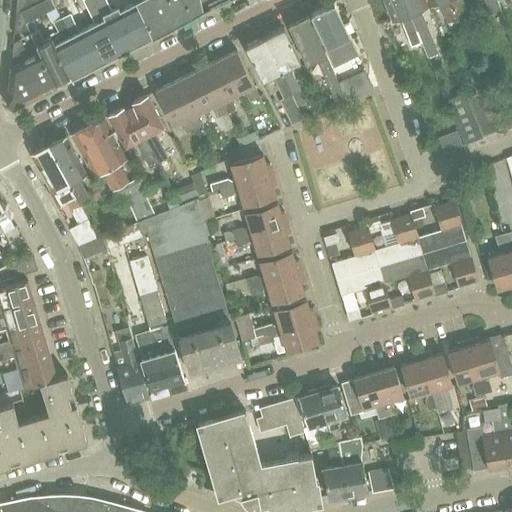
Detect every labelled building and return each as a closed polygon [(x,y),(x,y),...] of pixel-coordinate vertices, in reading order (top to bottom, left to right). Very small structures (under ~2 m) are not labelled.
[(37,2),(37,0),(16,0),(15,10),(19,10),(37,2)] [(51,0),(42,0),(35,4),(41,16),(47,13),(52,22),(53,22),(60,18),(57,10),(51,0)] [(86,27),(103,62),(119,54),(101,14),(93,0),(82,0),(94,23),(86,27)] [(119,54),(136,45),(119,10),(117,7),(111,10),(105,0),(93,0),(101,14),(119,54)] [(136,0),(135,1),(136,2),(153,36),(157,34),(212,6),(224,0),(136,0)] [(385,0),(393,20),(400,17),(413,48),(423,44),(417,30),(404,0),(385,0)] [(404,0),(417,30),(423,44),(427,55),(437,51),(420,8),(427,5),(424,0),(404,0)] [(450,0),(428,0),(430,4),(440,0),(448,21),(456,43),(451,44),(459,66),(475,60),(459,21),(450,0)] [(450,0),(459,21),(469,18),(462,0),(450,0)] [(119,10),(136,45),(153,36),(136,2),(119,10)] [(351,37),(350,37),(334,3),(312,14),(335,64),(358,53),(351,37)] [(35,4),(19,12),(25,24),(41,16),(35,4)] [(19,12),(15,14),(13,33),(26,26),(19,12)] [(87,71),(103,62),(86,27),(78,31),(69,14),(60,18),(87,71)] [(339,82),(309,16),(289,25),(307,64),(317,60),(337,105),(347,100),(339,82)] [(51,36),(54,43),(70,79),(87,71),(60,18),(53,22),(57,30),(50,33),(51,36)] [(284,28),(264,37),(270,49),(272,48),(278,59),(274,60),(280,72),(281,72),(298,105),(307,101),(290,67),(301,62),(284,28)] [(38,29),(30,33),(39,52),(56,87),(70,79),(54,43),(51,36),(43,40),(40,34),(38,29)] [(294,124),(305,119),(298,105),(281,72),(280,72),(274,60),(278,59),(272,48),(270,49),(264,37),(247,46),(264,80),(274,76),(284,98),(282,99),(294,124)] [(56,87),(39,52),(29,57),(20,38),(12,42),(6,103),(13,109),(56,87)] [(239,51),(222,59),(239,93),(245,91),(249,100),(260,95),(239,51)] [(239,93),(222,59),(206,67),(228,111),(235,108),(230,98),(239,93)] [(502,128),(486,88),(477,64),(468,68),(475,88),(479,86),(481,90),(465,96),(467,99),(470,107),(482,136),(502,128)] [(218,116),(228,111),(206,67),(189,75),(206,109),(213,106),(218,116)] [(198,114),(206,109),(189,75),(173,83),(195,127),(202,123),(198,114)] [(173,83),(156,91),(173,125),(181,122),(186,132),(195,127),(173,83)] [(147,94),(133,101),(134,104),(131,106),(138,123),(136,124),(143,136),(146,134),(150,141),(148,142),(150,146),(149,147),(152,155),(154,154),(158,162),(167,157),(155,133),(152,135),(151,132),(163,126),(147,94)] [(467,99),(449,106),(453,114),(464,143),(482,136),(470,107),(467,99)] [(124,110),(123,106),(109,113),(125,145),(139,137),(141,140),(137,142),(149,167),(158,162),(154,154),(152,155),(149,147),(150,146),(148,142),(150,141),(146,134),(143,136),(136,124),(138,123),(131,106),(124,110)] [(103,115),(88,124),(120,184),(128,180),(117,160),(125,156),(103,115)] [(88,124),(72,132),(94,174),(102,169),(112,189),(118,201),(127,197),(120,184),(88,124)] [(439,136),(445,151),(464,144),(458,128),(439,136)] [(86,174),(65,135),(49,144),(81,203),(90,198),(79,177),(86,174)] [(49,144),(32,153),(52,190),(50,191),(58,207),(68,201),(72,208),(81,203),(49,144)] [(220,188),(220,190),(274,173),(271,162),(266,163),(264,154),(232,164),(236,179),(232,180),(228,178),(209,183),(211,190),(220,188)] [(491,162),(484,165),(489,181),(496,178),(491,162)] [(220,190),(222,197),(233,194),(236,189),(239,188),(244,204),(276,195),(273,185),(278,184),(274,173),(220,190)] [(143,189),(127,197),(138,221),(155,214),(143,189)] [(211,240),(198,196),(193,198),(180,204),(155,214),(138,221),(136,222),(141,236),(147,233),(190,372),(242,356),(206,242),(211,240)] [(0,221),(5,231),(14,226),(0,199),(0,221)] [(442,228),(418,235),(423,252),(466,239),(454,200),(436,206),(442,228)] [(235,237),(235,238),(289,222),(286,210),(281,212),(278,202),(246,212),(251,228),(248,228),(242,227),(223,232),(225,239),(235,237)] [(410,211),(411,213),(413,219),(426,216),(423,207),(410,211)] [(399,241),(375,248),(380,266),(423,252),(418,235),(413,219),(411,213),(393,219),(399,241)] [(89,219),(70,228),(79,245),(97,236),(89,219)] [(367,224),(368,226),(370,232),(383,229),(380,220),(367,224)] [(136,222),(120,230),(125,243),(141,236),(136,222)] [(292,232),(289,222),(235,238),(237,246),(248,243),(250,238),(254,237),(258,252),(291,243),(288,233),(292,232)] [(332,262),(337,279),(380,266),(375,248),(370,232),(368,226),(349,232),(356,254),(332,262)] [(125,243),(120,230),(103,236),(108,249),(125,243)] [(511,231),(511,230),(503,233),(511,260),(511,231)] [(340,241),(337,233),(324,237),(326,245),(340,241)] [(511,287),(511,260),(503,233),(495,235),(498,245),(503,248),(504,251),(488,255),(498,287),(508,285),(509,289),(511,287)] [(97,236),(79,245),(81,244),(86,258),(108,249),(103,236),(102,234),(97,236)] [(466,239),(423,252),(428,269),(452,261),(459,285),(478,279),(466,239)] [(247,277),(250,285),(303,270),(300,258),(296,260),(293,250),(260,260),(265,276),(261,278),(257,275),(247,277)] [(380,266),(385,282),(409,274),(416,298),(436,292),(433,286),(428,269),(423,252),(380,266)] [(146,255),(130,260),(151,326),(166,322),(146,255)] [(6,265),(11,274),(13,277),(38,270),(34,256),(6,265)] [(0,278),(11,274),(6,265),(0,267),(0,278)] [(390,299),(385,282),(380,266),(337,279),(342,295),(365,288),(372,311),(392,305),(390,299)] [(303,270),(250,285),(252,294),(261,291),(264,286),(267,285),(272,302),(305,292),(302,282),(306,280),(303,270)] [(0,287),(0,309),(34,300),(28,279),(0,287)] [(446,282),(433,286),(436,292),(436,295),(449,291),(446,282)] [(392,305),(393,308),(406,304),(403,295),(390,299),(392,305)] [(253,329),(256,337),(317,319),(314,307),(310,308),(307,299),(275,309),(279,325),(276,325),(271,323),(253,329)] [(34,300),(0,309),(0,330),(7,329),(40,319),(34,300)] [(347,312),(350,321),(362,318),(359,308),(347,312)] [(242,340),(255,336),(248,312),(235,316),(242,340)] [(0,342),(0,351),(7,349),(12,348),(46,338),(40,319),(7,329),(10,340),(0,342)] [(317,319),(264,334),(267,343),(273,341),(276,353),(287,350),(319,341),(316,331),(321,329),(317,319)] [(152,330),(169,390),(185,385),(182,375),(175,349),(167,324),(161,326),(151,329),(152,330)] [(114,351),(129,401),(149,396),(129,327),(116,331),(121,349),(114,351)] [(152,395),(169,390),(152,330),(137,335),(144,358),(141,359),(152,395)] [(478,336),(468,339),(484,392),(492,390),(489,381),(484,377),(483,374),(498,370),(499,374),(511,370),(504,341),(491,345),(489,338),(480,341),(478,336)] [(12,348),(7,349),(10,357),(15,356),(18,367),(51,358),(46,338),(12,348)] [(475,395),(484,392),(468,339),(457,342),(458,347),(449,350),(458,382),(474,377),(475,381),(473,386),(475,395)] [(7,349),(0,351),(0,360),(10,357),(7,349)] [(431,350),(421,353),(437,406),(438,412),(454,407),(447,385),(451,384),(442,352),(433,355),(431,350)] [(421,353),(409,357),(411,362),(401,365),(411,396),(426,392),(427,395),(424,400),(427,409),(437,406),(421,353)] [(18,367),(2,372),(8,393),(24,388),(40,383),(57,378),(51,358),(18,367)] [(394,367),(373,373),(386,415),(395,412),(392,401),(403,398),(394,367)] [(386,415),(373,373),(354,379),(355,379),(342,383),(351,414),(375,407),(378,417),(386,415)] [(12,402),(0,405),(0,466),(87,441),(67,374),(57,378),(40,383),(48,412),(18,421),(12,402)] [(336,416),(346,413),(337,385),(330,388),(329,384),(318,388),(329,423),(337,420),(336,416)] [(308,394),(300,397),(308,424),(315,422),(321,445),(329,443),(335,442),(331,430),(329,423),(318,388),(307,391),(308,394)] [(488,406),(485,395),(468,399),(472,411),(488,406)] [(303,426),(295,397),(261,407),(263,415),(256,417),(260,431),(286,424),(289,436),(304,432),(305,432),(303,426)] [(499,404),(499,406),(502,419),(509,463),(511,462),(511,428),(507,402),(499,404)] [(494,433),(481,435),(479,425),(466,428),(470,450),(473,469),(509,463),(502,419),(499,406),(483,409),(484,421),(492,420),(494,433)] [(311,453),(261,461),(246,410),(199,423),(219,492),(222,493),(239,488),(241,493),(241,495),(242,497),(243,499),(245,501),(246,502),(248,504),(249,505),(251,505),(253,506),(256,506),(258,506),(260,506),(259,503),(270,501),(271,509),(319,500),(311,453)] [(340,428),(331,430),(335,442),(340,441),(343,440),(340,428)] [(340,441),(349,496),(360,494),(360,492),(367,490),(361,455),(364,445),(362,437),(343,440),(340,441)] [(349,496),(340,441),(335,442),(329,443),(332,465),(323,466),(329,497),(337,496),(338,498),(349,496)] [(395,488),(389,468),(368,472),(372,492),(395,488)] [(112,502),(98,499),(90,497),(82,496),(51,495),(43,496),(33,497),(0,503),(0,511),(147,511),(131,508),(120,504),(112,502)]
